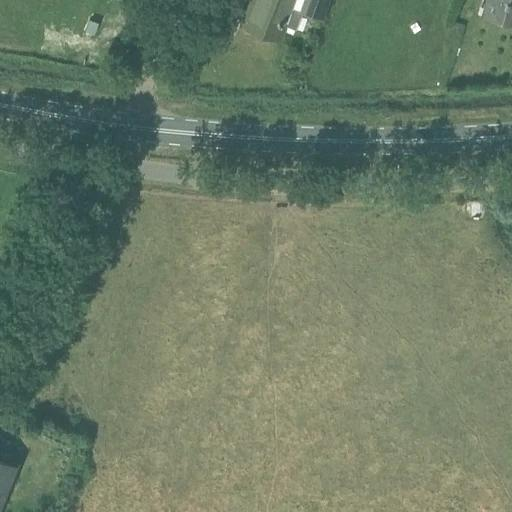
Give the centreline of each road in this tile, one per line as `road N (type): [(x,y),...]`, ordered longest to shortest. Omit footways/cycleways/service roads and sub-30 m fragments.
road 1 (unclassified): [(511,176),(253,180),(129,167)]
road 2 (primary): [(511,136),(401,142),(133,127)]
road 3 (primary): [(133,127),(0,104)]
road 4 (unclassified): [(133,127),(178,0)]
road 5 (unclassified): [(129,167),(0,148)]
